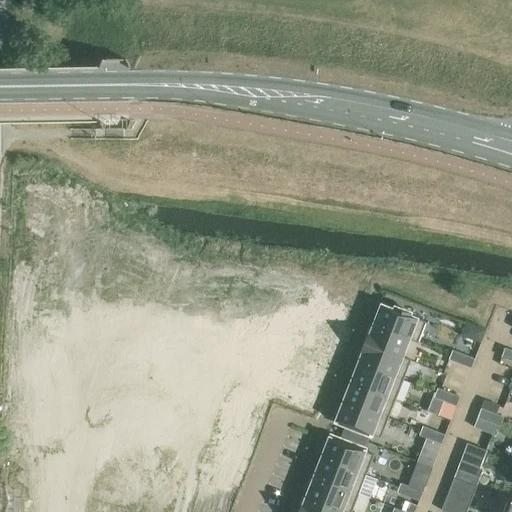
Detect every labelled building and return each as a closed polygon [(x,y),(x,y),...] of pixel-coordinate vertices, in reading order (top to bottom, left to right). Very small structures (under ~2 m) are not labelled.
[(380,304),(372,324),(407,338),(415,341),(422,320),(403,313),(404,310),(388,304),(387,307),(380,304)] [(400,357),(407,338),(372,324),(369,333),(366,332),(362,342),(400,357)] [(473,341),(481,344),(486,330),(479,327),(473,341)] [(400,357),(362,342),(359,352),(361,353),(357,362),(400,379),(407,360),(400,357)] [(511,350),(505,348),(501,357),(511,361),(511,350)] [(464,354),(452,350),(449,359),(460,364),(464,354)] [(475,359),(464,354),(460,364),(471,368),(475,359)] [(357,362),(350,381),(392,398),(400,379),(357,362)] [(350,381),(342,400),(385,417),(392,398),(350,381)] [(449,392),(438,388),(434,397),(445,402),(449,392)] [(460,397),(449,392),(445,402),(455,405),(456,406),(460,397)] [(342,400),(334,420),(377,437),(385,417),(342,400)] [(445,402),(444,401),(438,415),(451,420),(456,406),(455,405),(445,402)] [(492,413),(481,408),(478,417),(489,422),(492,413)] [(504,417),(492,413),(489,422),(500,426),(504,417)] [(489,422),(478,417),(474,427),(496,436),(500,426),(489,422)] [(434,430),(423,426),(419,435),(430,440),(434,430)] [(445,435),(434,430),(430,440),(441,444),(445,435)] [(322,458),(366,475),(374,455),(365,451),(366,449),(331,435),(330,438),(322,458)] [(359,494),(366,475),(322,458),(315,477),(359,494)] [(460,462),(458,469),(469,473),(480,477),(483,469),(461,460),(460,462)] [(469,473),(458,469),(454,478),(465,482),(469,473)] [(480,477),(469,473),(465,482),(476,487),(480,477)] [(351,511),(359,494),(315,477),(307,496),(340,509),(342,509),(342,510),(346,511),(351,511)] [(476,487),(465,482),(454,478),(441,510),(445,511),(466,511),(470,503),(476,487)] [(412,487),(400,483),(397,492),(408,497),(412,487)] [(423,492),(412,487),(408,497),(419,501),(423,492)] [(338,511),(340,509),(307,496),(305,495),(302,504),(299,503),(296,511),(338,511)] [(511,511),(511,503),(511,504),(507,502),(503,511),(511,511)]
